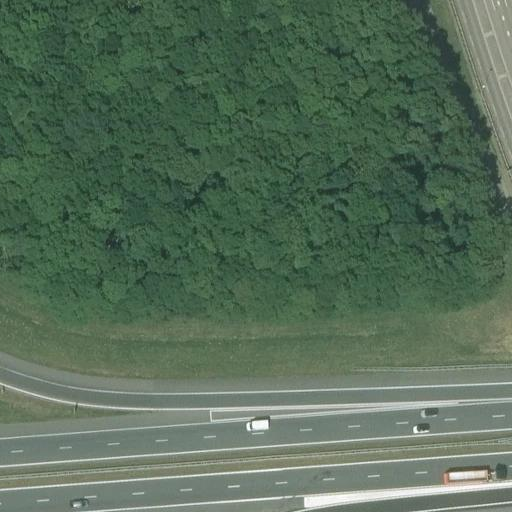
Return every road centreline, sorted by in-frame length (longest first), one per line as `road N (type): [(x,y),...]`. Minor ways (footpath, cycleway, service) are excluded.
road 1 (motorway): [(511,409),(366,396),(118,404),(0,376)]
road 2 (motorway): [(0,509),(511,470)]
road 3 (motorway): [(511,417),(0,449)]
road 4 (secondary): [(464,0),(511,141)]
